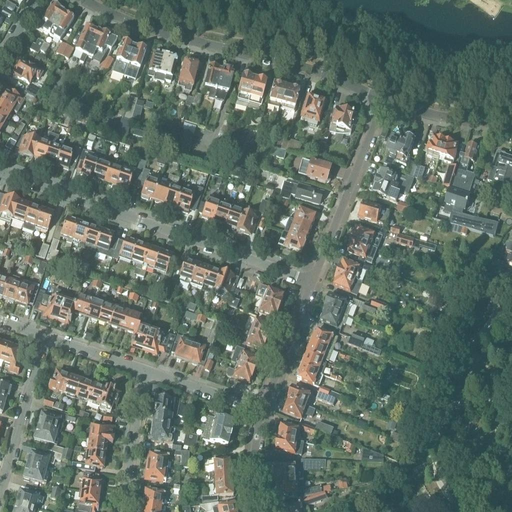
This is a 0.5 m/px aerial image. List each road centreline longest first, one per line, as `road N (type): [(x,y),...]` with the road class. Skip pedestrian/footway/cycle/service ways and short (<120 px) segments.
road 1 (residential): [(0,172),(311,281)]
road 2 (residential): [(85,0),(162,33),(291,63),(383,99)]
road 3 (residential): [(311,281),(383,99)]
road 4 (residential): [(45,336),(0,493)]
road 5 (residential): [(123,511),(143,369)]
road 6 (residential): [(261,410),(311,281)]
road 7 (residential): [(383,99),(439,116),(511,123)]
road 8 (residential): [(261,410),(143,369)]
